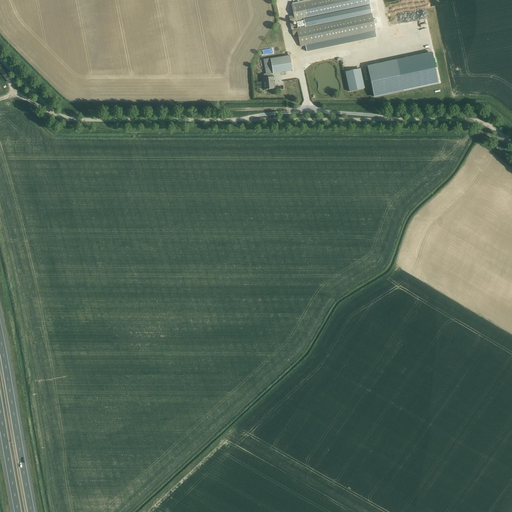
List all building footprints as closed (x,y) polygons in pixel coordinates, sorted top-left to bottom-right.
[(296,22),(298,28),(293,29),(292,22),(370,6),(369,0),(304,0),(291,3),(294,15),(288,16),(290,23),(293,35),(297,34),(300,47),(375,31),(371,12),(304,26),(303,21),(296,22)] [(270,59),(273,74),(293,70),(290,55),(270,59)] [(367,66),(374,98),(404,91),(396,59),(367,66)] [(360,69),(345,72),(349,92),(364,88),(360,69)] [(274,89),(273,77),(263,78),(264,90),(274,89)]
